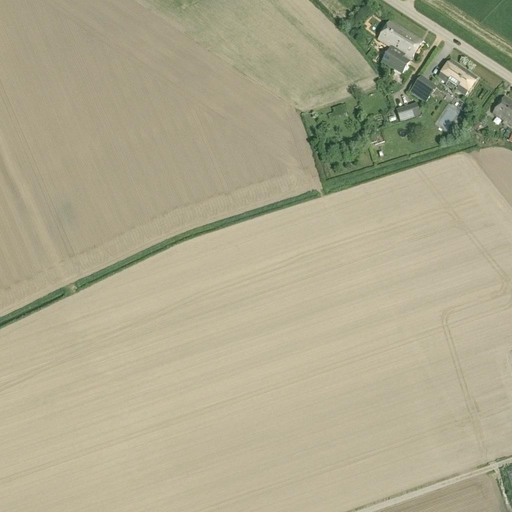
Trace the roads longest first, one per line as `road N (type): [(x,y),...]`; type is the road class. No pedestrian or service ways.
road 1 (track): [(364,511),(511,460)]
road 2 (tertiary): [(511,80),(388,0)]
